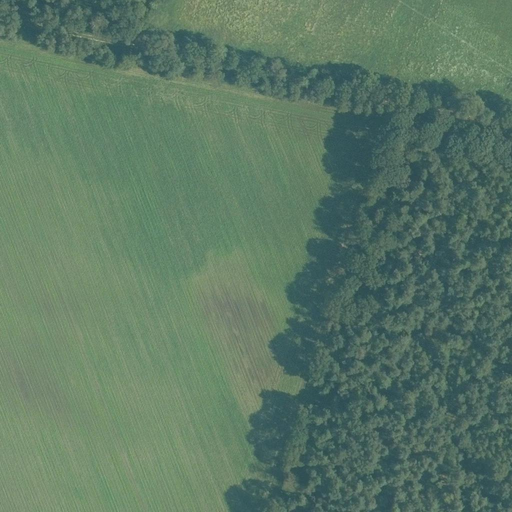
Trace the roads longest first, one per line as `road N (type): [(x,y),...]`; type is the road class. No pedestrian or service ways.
road 1 (track): [(511,127),(126,44)]
road 2 (track): [(126,44),(0,18)]
